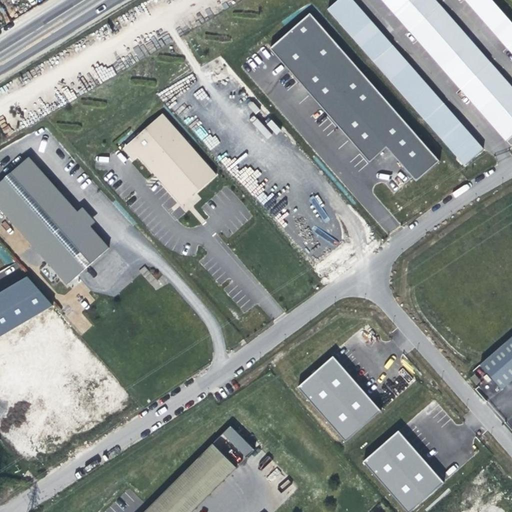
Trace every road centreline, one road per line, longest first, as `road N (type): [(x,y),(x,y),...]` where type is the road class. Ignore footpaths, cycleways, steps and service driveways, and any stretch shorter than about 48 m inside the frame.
road 1 (unclassified): [(358,273),(2,511)]
road 2 (unclassified): [(358,273),(511,444)]
road 3 (unclassified): [(511,169),(358,273)]
road 4 (primary): [(0,64),(106,0)]
